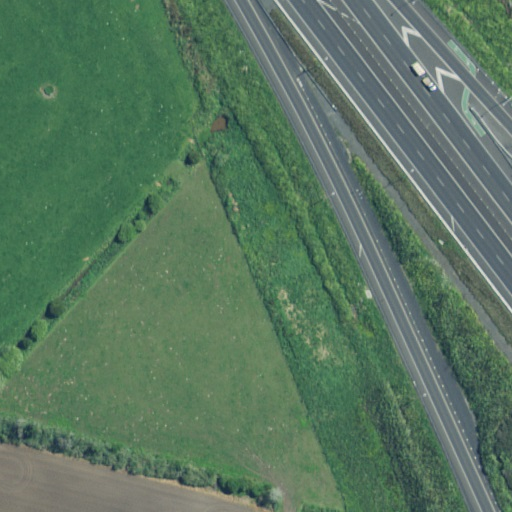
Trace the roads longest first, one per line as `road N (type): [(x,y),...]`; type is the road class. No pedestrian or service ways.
road 1 (motorway): [(488,511),(283,76),(238,0)]
road 2 (track): [(283,76),(318,92),(511,365)]
road 3 (motorway): [(511,276),(303,0)]
road 4 (motorway): [(356,0),(511,201)]
road 5 (motorway): [(395,0),(511,124)]
